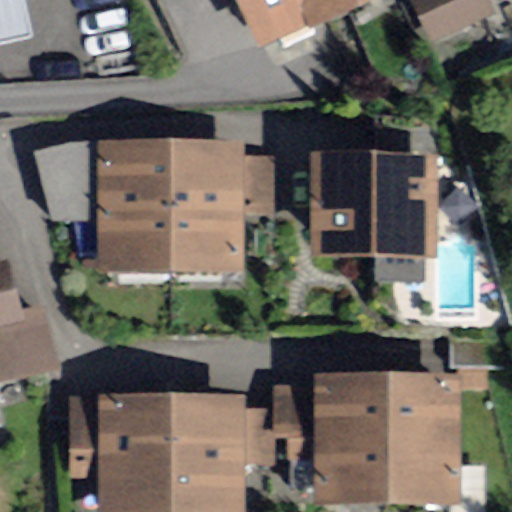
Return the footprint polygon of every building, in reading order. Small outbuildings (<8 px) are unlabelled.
[(25,0),(0,0),(0,48),(32,44),(25,0)] [(256,0),(269,26),(306,8),(312,21),(356,0),(256,0)] [(422,0),(437,33),(483,11),(477,0),(422,0)] [(422,282),(424,171),(437,171),(437,117),(377,117),(377,169),(323,169),(323,244),(354,245),(354,256),(377,256),(377,281),(422,282)] [(109,259),(170,259),(170,157),(109,157),(109,221),(72,221),(78,259),(109,259)] [(231,157),(170,157),(170,259),(231,259),(231,157)] [(37,311),(0,320),(0,370),(48,358),(37,311)] [(449,339),(450,370),(464,369),(464,392),(488,392),(488,368),(510,368),(510,338),(449,339)] [(327,493),(388,493),(388,391),(291,391),(290,487),(327,487),(327,493)] [(449,391),(388,391),(388,493),(449,493),(448,511),(476,511),(482,506),(482,477),(474,468),(449,468),(449,391)] [(109,511),(170,511),(170,412),(110,412),(109,511)] [(231,511),(231,412),(170,412),(170,511),(231,511)]
